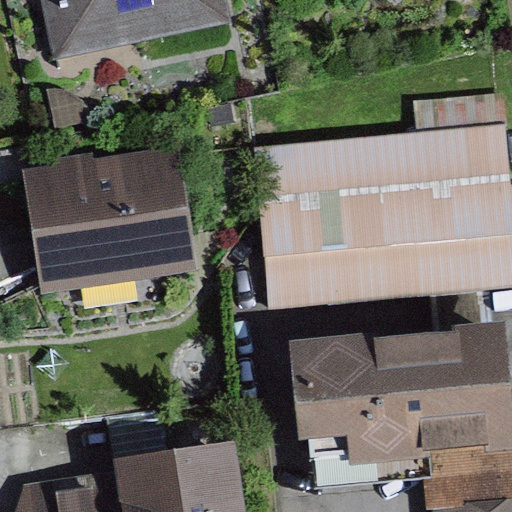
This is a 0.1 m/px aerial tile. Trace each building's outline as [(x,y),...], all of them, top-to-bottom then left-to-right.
[(221,0),(37,0),(52,77),(230,44),(221,0)] [(275,319),(511,299),(511,193),(508,143),(262,163),(275,319)] [(180,163),(27,177),(38,303),(192,289),(180,163)] [(308,458),(425,448),(503,441),(494,338),(299,355),(308,458)] [(511,511),(511,439),(503,441),(425,448),(430,511),(511,511)] [(118,490),(3,506),(3,511),(240,511),(232,448),(115,464),(118,490)]
